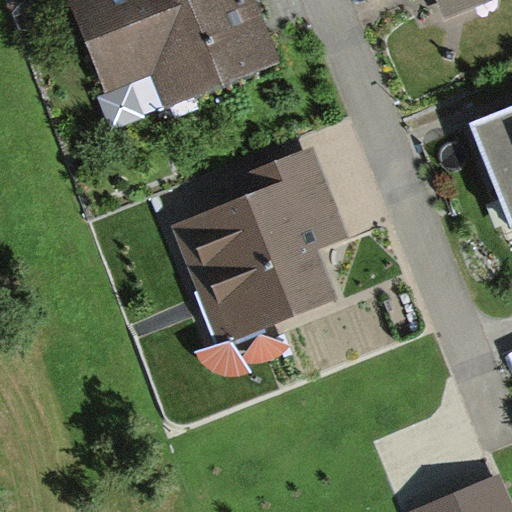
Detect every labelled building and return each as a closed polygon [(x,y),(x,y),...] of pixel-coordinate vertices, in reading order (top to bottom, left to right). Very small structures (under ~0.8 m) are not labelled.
[(146,116),(270,70),(242,0),(72,0),(107,91),(133,81),(146,116)] [(442,0),(449,16),(486,0),(442,0)] [(511,119),(474,135),(508,233),(511,232),(511,119)] [(223,343),(334,295),(316,254),(346,241),(303,140),(219,176),(229,200),(172,224),(223,343)] [(415,511),(504,511),(487,476),(415,510),(415,511)]
